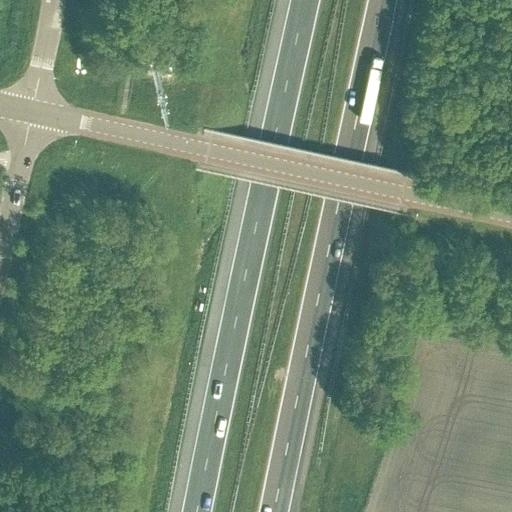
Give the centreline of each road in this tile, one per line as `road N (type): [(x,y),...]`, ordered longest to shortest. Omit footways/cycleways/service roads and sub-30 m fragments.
road 1 (motorway): [(305,0),(196,511)]
road 2 (motorway): [(273,511),(381,0)]
road 3 (tertiary): [(511,212),(32,110)]
road 4 (tertiary): [(0,250),(32,110)]
